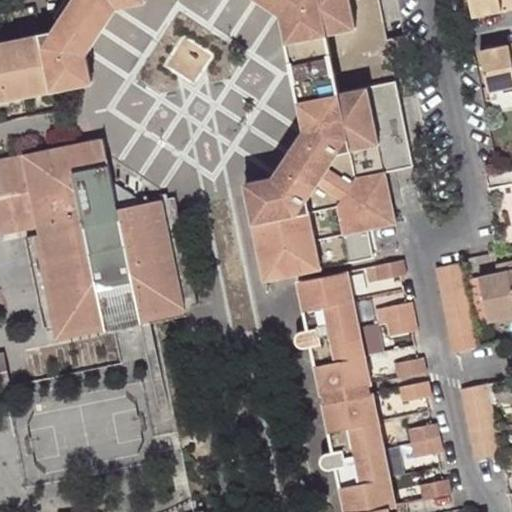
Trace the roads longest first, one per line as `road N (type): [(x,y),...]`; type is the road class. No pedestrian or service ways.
road 1 (residential): [(429,42),(466,218),(410,232),(440,373)]
road 2 (residential): [(440,373),(466,497),(493,493),(497,511)]
